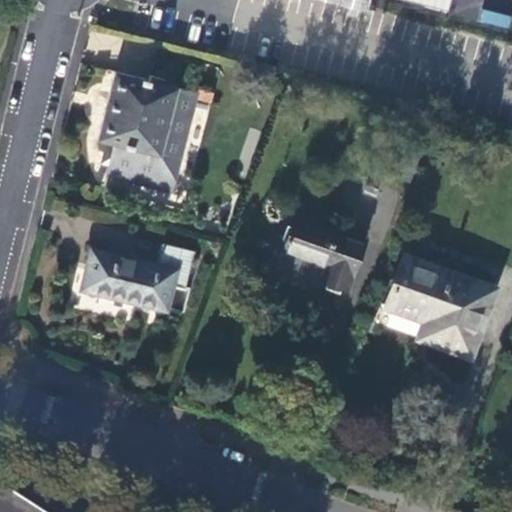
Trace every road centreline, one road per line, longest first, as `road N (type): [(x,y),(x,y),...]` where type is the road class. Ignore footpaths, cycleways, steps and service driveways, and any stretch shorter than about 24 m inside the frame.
road 1 (tertiary): [(0,391),(326,511)]
road 2 (residential): [(60,0),(0,252)]
